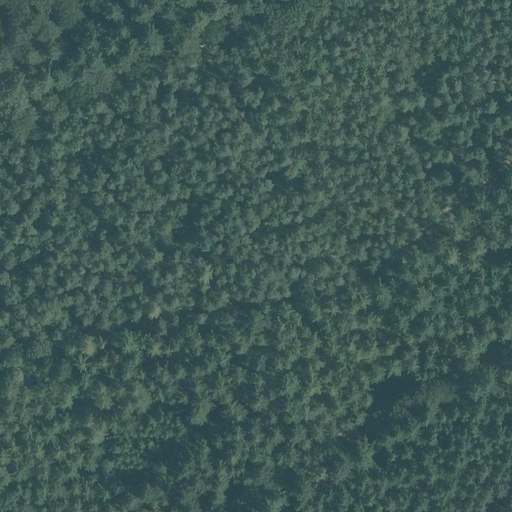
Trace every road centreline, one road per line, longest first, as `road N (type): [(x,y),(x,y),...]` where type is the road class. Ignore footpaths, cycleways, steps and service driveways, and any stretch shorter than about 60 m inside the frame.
road 1 (track): [(211,511),(511,341)]
road 2 (track): [(0,127),(225,40)]
